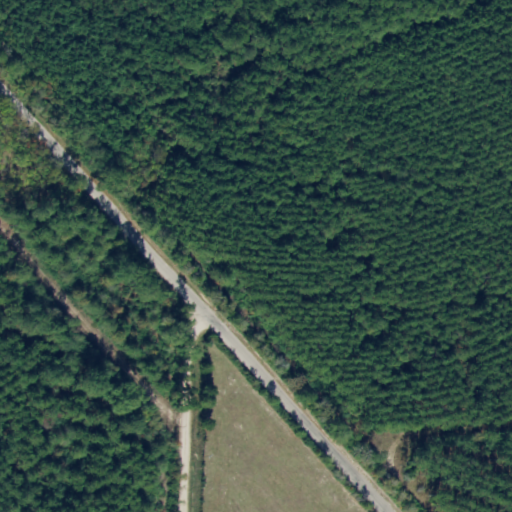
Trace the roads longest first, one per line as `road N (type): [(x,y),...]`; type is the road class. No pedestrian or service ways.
road 1 (residential): [(381,511),(0,78)]
road 2 (residential): [(189,511),(205,310)]
